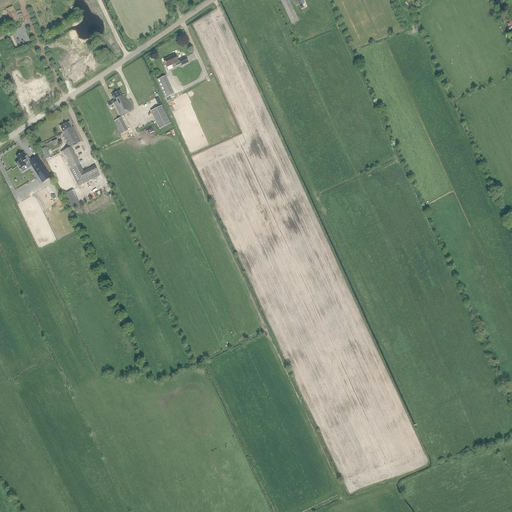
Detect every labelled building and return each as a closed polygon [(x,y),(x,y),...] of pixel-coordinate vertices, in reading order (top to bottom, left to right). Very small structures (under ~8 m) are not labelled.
[(280,0),(292,24),(299,21),(289,0),(280,0)] [(8,13),(12,23),(17,20),(11,7),(7,9),(8,13)] [(170,57),(163,60),(167,67),(174,64),(176,67),(181,64),(182,66),(188,63),(186,57),(179,60),(180,60),(178,61),(175,54),(170,57)] [(156,80),(165,99),(174,94),(166,76),(156,80)] [(114,103),(120,116),(132,111),(124,95),(123,96),(120,91),(111,95),(114,100),(111,102),(108,104),(109,106),(113,104),(112,104),(114,103)] [(162,106),(150,111),(160,129),(171,124),(162,106)] [(121,117),(114,121),(121,135),(128,131),(121,117)] [(83,171),(71,147),(81,142),(73,127),(72,127),(69,122),(60,127),(63,132),(62,132),(64,136),(63,136),(69,148),(62,152),(79,186),(100,175),(95,166),(83,171)] [(16,157),(19,161),(16,163),(20,169),(26,165),(24,161),(26,160),(25,157),(26,156),(23,152),(16,157)] [(80,204),(73,190),(64,194),(71,209),(80,204)]
